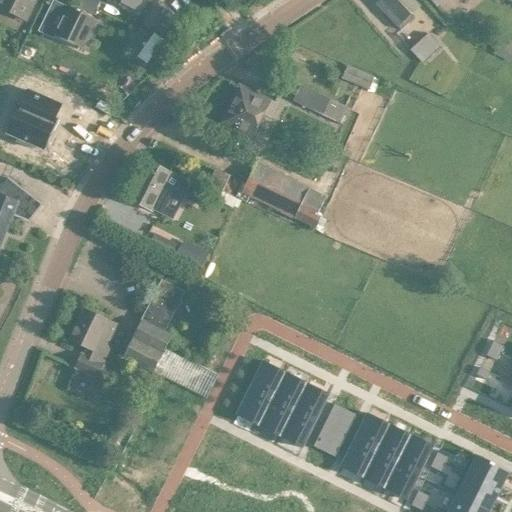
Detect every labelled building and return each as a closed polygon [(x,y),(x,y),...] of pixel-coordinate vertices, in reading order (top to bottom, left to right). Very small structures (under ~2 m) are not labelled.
[(0,0),(0,6),(23,18),(31,0),(0,0)] [(56,0),(50,0),(36,29),(52,36),(53,33),(80,46),(94,18),(59,1),(56,0)] [(413,0),(378,0),(376,2),(397,25),(399,28),(413,16),(410,12),(418,5),(413,0)] [(426,32),(408,48),(419,60),(437,44),(426,32)] [(492,51),(506,59),(511,47),(497,40),(492,51)] [(366,86),(365,89),(372,90),(378,77),(371,74),(366,86)] [(56,78),(52,88),(61,91),(65,81),(56,78)] [(270,99),(270,98),(254,90),(255,88),(249,85),(248,87),(239,83),(219,122),(251,137),(263,113),(267,115),(274,101),(270,99)] [(296,101),(341,123),(349,107),(303,85),(296,101)] [(18,102),(6,131),(17,136),(15,140),(30,146),(31,143),(42,148),(55,118),(53,117),(60,103),(26,88),(20,103),(18,102)] [(147,159),(128,196),(152,208),(153,205),(164,211),(175,188),(184,193),(190,180),(147,159)] [(324,195),(308,186),(256,160),(240,191),(293,217),(314,226),(319,215),(315,213),(324,195)] [(0,241),(13,213),(28,219),(29,218),(27,217),(38,202),(40,203),(41,202),(6,176),(5,177),(7,179),(0,187),(0,241)] [(199,201),(206,189),(193,182),(187,195),(199,201)] [(219,194),(216,199),(226,204),(231,195),(220,190),(219,194)] [(153,232),(149,242),(159,247),(164,237),(153,232)] [(180,244),(174,255),(192,263),(198,253),(180,244)] [(203,396),(215,372),(194,362),(163,347),(170,333),(162,329),(182,290),(161,279),(140,318),(122,356),(152,371),(171,380),(203,396)] [(73,366),(96,377),(103,361),(103,360),(110,345),(107,344),(116,323),(82,307),(68,339),(85,346),(82,352),(80,351),(73,366)] [(492,339),(488,346),(499,352),(503,344),(492,339)] [(488,346),(484,353),(495,359),(499,352),(488,346)] [(262,359),(248,386),(270,397),(282,373),(262,363),(263,360),(262,359)] [(478,365),(475,373),(485,378),(489,371),(478,365)] [(282,373),(270,397),(292,408),(304,384),(282,373)] [(304,384),(292,408),(314,419),(327,392),(326,391),(324,394),(304,384)] [(248,386),(235,413),(236,414),(238,411),(258,422),(270,397),(248,386)] [(270,397),(258,422),(280,432),(292,408),(270,397)] [(333,402),(329,409),(340,415),(344,407),(333,402)] [(344,407),(340,415),(351,420),(355,413),(344,407)] [(292,408),(280,432),(300,443),(299,445),(300,446),(314,419),(292,408)] [(329,409),(326,416),(337,422),(340,415),(329,409)] [(366,411),(352,438),(375,449),(387,425),(366,415),(367,412),(366,411)] [(340,415),(337,422),(347,427),(351,420),(340,415)] [(326,416),(322,423),(333,429),(337,422),(326,416)] [(337,422),(333,429),(344,434),(347,427),(337,422)] [(322,423),(319,430),(330,436),(333,429),(322,423)] [(387,425),(375,449),(396,460),(408,436),(387,425)] [(333,429),(330,436),(341,441),(344,434),(333,429)] [(319,430),(315,437),(326,442),(330,436),(319,430)] [(330,436),(326,442),(337,448),(341,441),(330,436)] [(408,436),(396,460),(418,471),(431,444),(430,443),(429,446),(408,436)] [(315,437),(312,445),(322,450),(326,442),(315,437)] [(352,438),(339,465),(340,466),(342,463),(362,474),(375,449),(352,438)] [(326,442),(322,450),(333,455),(337,448),(326,442)] [(375,449),(362,474),(384,484),(396,460),(375,449)] [(436,450),(432,457),(443,463),(447,456),(436,450)] [(470,451),(460,471),(498,490),(508,470),(470,451)] [(432,457),(429,465),(440,470),(443,463),(432,457)] [(396,460),(384,484),(405,494),(403,497),(405,498),(418,471),(396,460)] [(460,471),(450,492),(455,494),(455,493),(488,509),(498,490),(460,471)] [(416,489),(413,496),(424,502),(428,494),(416,489)] [(446,511),(445,511),(486,511),(488,509),(455,493),(455,494),(446,511)] [(413,496),(409,503),(420,509),(424,502),(413,496)]
